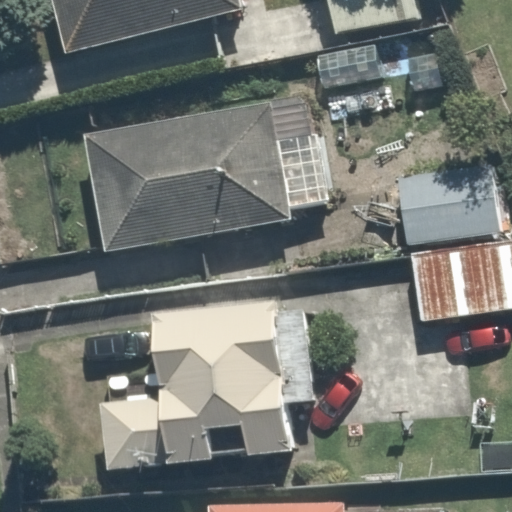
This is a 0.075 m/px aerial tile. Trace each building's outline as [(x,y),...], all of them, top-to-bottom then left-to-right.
[(56,0),(70,50),(241,4),(239,0),(56,0)] [(416,0),(331,0),(336,26),(419,10),(416,0)] [(104,247),(289,212),(274,131),(311,124),(305,91),(82,133),(104,247)] [(418,313),(511,299),(511,226),(501,228),(490,153),(397,167),(418,313)] [(304,292),(157,305),(164,388),(101,393),(107,467),(291,452),(286,397),(312,395),(304,292)] [(346,511),(347,499),(212,499),(212,510),(177,510),(176,511),(346,511)]
